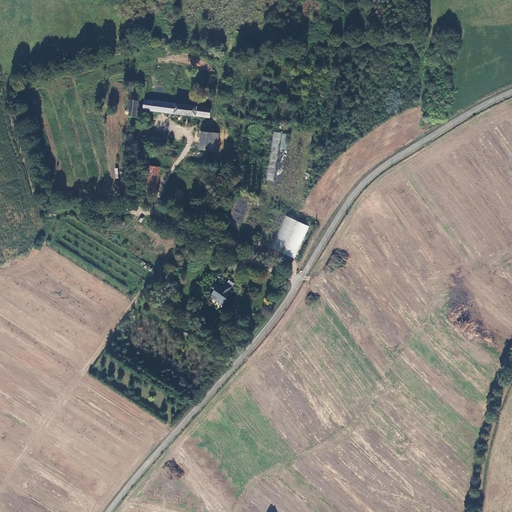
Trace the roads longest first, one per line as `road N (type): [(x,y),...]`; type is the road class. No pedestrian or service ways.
road 1 (unclassified): [(107,511),(271,321),(356,190),(392,160),(511,91)]
road 2 (track): [(13,0),(10,77),(39,182),(60,201),(152,213)]
road 3 (track): [(192,137),(152,213),(298,280)]
